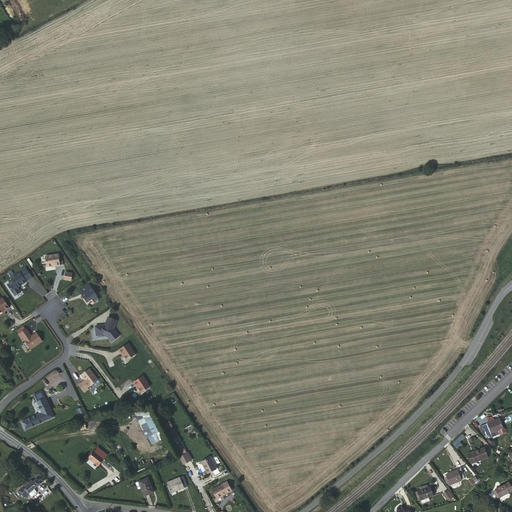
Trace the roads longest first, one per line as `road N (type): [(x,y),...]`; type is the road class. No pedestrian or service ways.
road 1 (unclassified): [(304,511),(437,395),(511,284)]
road 2 (unclassified): [(371,511),(511,376)]
road 3 (residential): [(0,406),(64,355),(66,341),(46,314),(53,310)]
